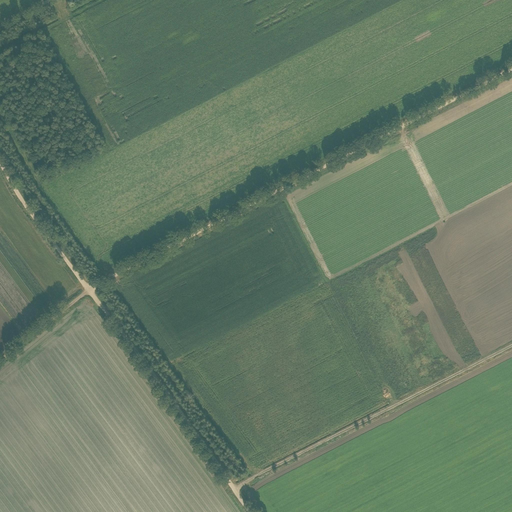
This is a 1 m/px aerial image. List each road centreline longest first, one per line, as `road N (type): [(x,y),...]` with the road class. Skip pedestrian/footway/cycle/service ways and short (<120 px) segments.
road 1 (track): [(0,359),(96,284),(511,70)]
road 2 (track): [(0,161),(250,511)]
road 3 (track): [(511,345),(233,489)]
